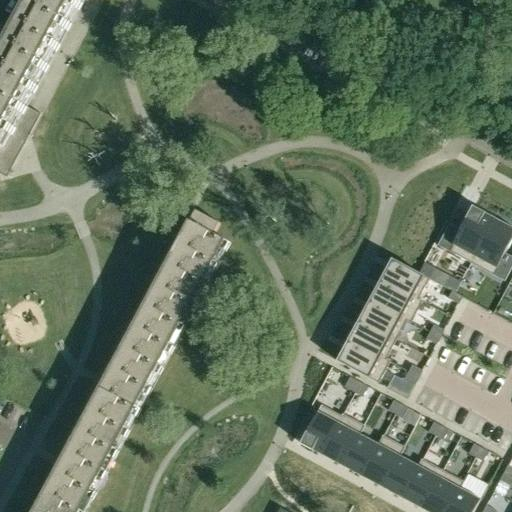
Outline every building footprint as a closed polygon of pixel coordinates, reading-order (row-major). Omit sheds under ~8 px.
[(33,0),(0,62),(0,147),(1,147),(11,152),(31,115),(25,112),(85,0),(33,0)] [(450,224),(438,246),(472,264),(496,219),(474,207),(461,230),(450,224)] [(80,511),(227,240),(215,234),(221,223),(198,211),(192,221),(191,221),(34,511),(80,511)] [(511,227),(496,219),(472,264),(505,282),(511,268),(511,257),(505,254),(511,241),(511,227)] [(393,260),(382,281),(423,303),(423,302),(419,299),(430,279),(419,273),(393,260)] [(382,281),(371,301),(412,323),(423,303),(382,281)] [(452,291),(448,299),(459,304),(463,297),(452,291)] [(371,301),(360,321),(397,340),(407,321),(411,324),(412,323),(371,301)] [(360,321),(350,341),(390,363),(391,362),(387,360),(397,340),(360,321)] [(434,325),(430,332),(441,338),(445,331),(434,325)] [(430,332),(426,340),(437,345),(441,338),(430,332)] [(350,341),(338,362),(379,384),(390,363),(350,341)] [(413,365),(409,373),(419,378),(423,371),(413,365)] [(409,373),(405,380),(415,386),(419,378),(409,373)] [(350,377),(345,388),(356,394),(361,383),(350,377)] [(361,383),(356,394),(363,397),(369,387),(361,383)] [(394,401),(389,411),(396,415),(401,405),(394,401)] [(401,405),(396,415),(403,419),(409,409),(401,405)] [(322,406),(301,444),(322,456),(344,415),(343,414),(342,417),(322,406)] [(344,415),(322,456),(342,467),(364,426),(344,415)] [(434,423),(429,433),(436,437),(442,426),(434,423)] [(364,426),(342,467),(363,477),(384,436),(379,445),(361,435),(365,426),(364,426)] [(442,426),(436,437),(443,441),(449,430),(442,426)] [(384,436),(363,477),(383,488),(405,447),(384,436)] [(474,444),(469,454),(476,458),(482,448),(474,444)] [(405,447),(383,488),(403,499),(423,460),(422,460),(419,466),(401,456),(405,448),(405,447)] [(482,448),(476,458),(484,462),(489,452),(482,448)] [(423,460),(403,499),(423,510),(444,471),(423,460)] [(444,471),(423,510),(426,511),(447,511),(464,482),(444,471)] [(511,476),(505,473),(501,480),(511,486),(511,483),(511,476)] [(464,482),(447,511),(474,511),(481,499),(461,489),(465,482),(464,482)]
